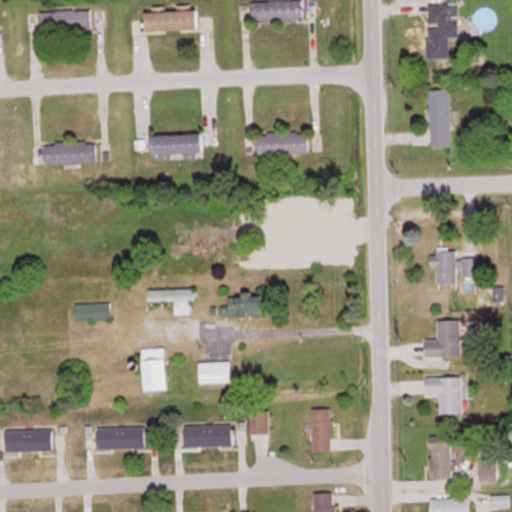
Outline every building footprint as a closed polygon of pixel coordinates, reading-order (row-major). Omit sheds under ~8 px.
[(304,0),(253,0),(253,20),(305,20),(304,0)] [(428,57),(450,57),(450,35),(459,35),(459,20),(449,20),(449,2),(428,2),(428,57)] [(148,30),(199,29),(199,8),(147,9),(148,30)] [(42,30),(93,30),(92,9),(42,9),(42,30)] [(431,89),(431,146),(451,146),(451,89),(431,89)] [(310,153),(310,131),(259,132),(259,154),(310,153)] [(152,134),(153,157),(204,156),(204,133),(152,134)] [(47,162),(98,162),(98,141),(47,141),(47,162)] [(458,256),(458,249),(437,249),(437,282),(461,281),(461,278),(482,278),(481,256),(458,256)] [(176,312),(192,312),(192,300),(198,300),(198,288),(149,288),(149,301),(176,301),(176,312)] [(223,305),(223,316),(268,316),(268,294),(231,294),(231,305),(223,305)] [(76,302),(76,319),(111,319),(111,302),(76,302)] [(439,339),(426,339),(426,356),(462,356),(462,319),(439,319),(439,339)] [(168,347),(145,348),(147,390),(170,389),(168,347)] [(201,382),(232,382),(232,361),(201,361),(201,382)] [(427,376),(427,394),(442,394),(442,412),(464,412),(464,376),(427,376)] [(314,450),(333,450),(333,408),(314,408),(314,450)] [(253,433),(270,433),(270,410),(253,410),(253,433)] [(187,446),(234,446),(234,424),(187,424),(187,446)] [(146,425),(99,425),(99,447),(146,447),(146,425)] [(7,428),(7,450),(54,450),(54,428),(7,428)] [(431,435),(431,477),(453,477),(453,435),(431,435)] [(315,511),(336,511),(336,491),(316,491),(315,511)] [(511,505),(510,494),(494,494),(495,506),(511,505)] [(470,511),(470,497),(433,497),(432,511),(470,511)]
